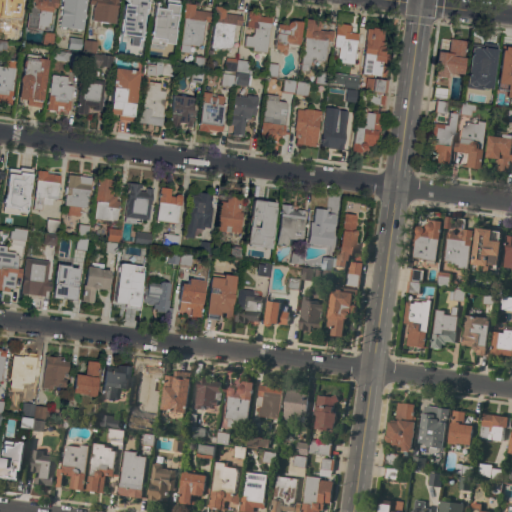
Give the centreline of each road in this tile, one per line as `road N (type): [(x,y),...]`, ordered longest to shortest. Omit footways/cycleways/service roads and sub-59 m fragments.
road 1 (residential): [(511,203),(0,132)]
road 2 (residential): [(0,320),(511,388)]
road 3 (tertiary): [(397,187),(353,511)]
road 4 (tertiary): [(423,5),(397,187)]
